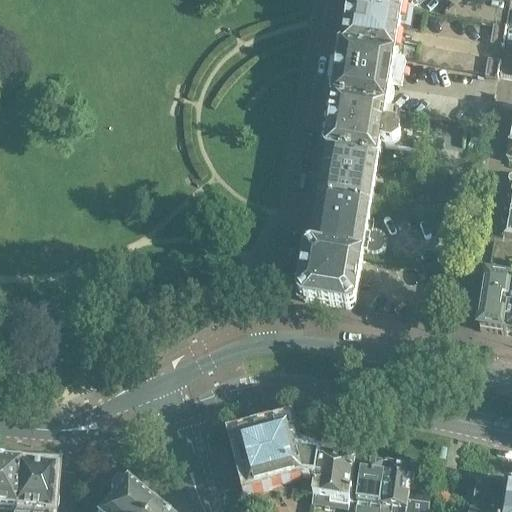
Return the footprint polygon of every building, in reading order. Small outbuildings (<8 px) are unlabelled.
[(343,52),(342,53),(397,63),(403,32),(412,33),(415,12),(406,10),(406,9),(393,7),(393,8),(367,4),(367,2),(358,0),(354,0),(355,0),(353,1),(353,2),(350,20),(345,52),(343,52)] [(358,0),(367,2),(367,4),(393,8),(393,7),(406,9),(407,0),(358,0)] [(506,29),(494,26),(493,31),(492,35),(505,37),(506,29)] [(505,37),(492,35),(492,40),(491,44),(497,45),(504,46),(505,37)] [(334,103),(389,113),(390,105),(393,103),(395,100),(396,96),(395,93),(393,89),(393,87),(403,89),(407,64),(397,63),(342,53),(333,102),(334,103)] [(499,72),(501,63),(488,61),(486,70),(499,72)] [(498,80),(499,74),(499,72),(486,70),(485,78),(498,80)] [(402,115),(334,103),(336,105),(331,130),(327,153),(329,157),(380,165),(384,149),(386,150),(395,152),(402,147),(403,142),(404,138),(399,132),(402,115)] [(484,164),(486,153),(487,144),(478,142),(474,162),(484,164)] [(329,157),(321,202),(373,211),(380,166),(380,165),(329,157)] [(317,228),(314,248),(319,249),(365,257),(373,211),(321,202),(317,228)] [(503,221),(503,225),(503,226),(505,228),(503,237),(511,238),(511,218),(506,217),(506,220),(503,221)] [(511,247),(495,244),(481,332),(505,336),(511,291),(511,247)] [(319,249),(314,248),(313,249),(310,251),(309,253),(308,255),(307,255),(301,295),(301,298),(301,300),(303,302),(306,303),(349,310),(351,310),(354,309),(356,307),(357,304),(358,299),(359,299),(366,258),(365,257),(319,249)] [(249,494),(253,493),(253,496),(308,481),(316,482),(318,482),(318,479),(321,461),(322,461),(322,458),(318,458),(319,457),(316,457),(299,455),(299,454),(297,453),(290,427),(288,428),(289,428),(268,433),(257,435),(257,436),(237,441),(235,441),(236,444),(240,459),(240,460),(243,475),(244,475),(249,494)] [(318,482),(316,482),(314,498),(350,505),(357,464),(322,458),(322,461),(321,461),(318,479),(318,482)] [(0,511),(13,511),(18,467),(17,466),(0,464),(0,511)] [(362,465),(357,504),(355,511),(381,511),(382,508),(387,469),(362,465)] [(13,511),(56,511),(57,510),(58,503),(58,502),(57,501),(55,500),(53,500),(54,486),(52,486),(54,471),(19,468),(18,467),(13,511)] [(387,469),(382,508),(381,511),(392,511),(392,510),(404,511),(429,511),(432,497),(410,494),(413,473),(387,469)] [(438,478),(434,510),(445,511),(449,511),(450,510),(449,510),(454,480),(438,478)] [(149,511),(153,508),(124,484),(123,486),(121,484),(118,484),(114,484),(112,486),(111,489),(110,493),(111,496),(113,499),(102,511),(149,511)] [(470,485),(461,484),(460,490),(468,492),(470,485)] [(478,484),(473,511),(498,511),(502,487),(501,487),(478,484)]
